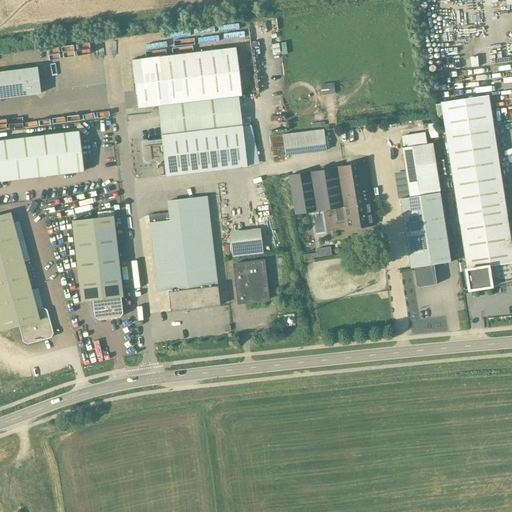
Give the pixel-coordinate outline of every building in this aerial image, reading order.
[(169,48),(170,54),(195,51),(193,40),(176,42),(176,47),(169,48)] [(236,48),(132,60),(138,108),(241,95),(236,48)] [(0,72),(0,98),(41,94),(37,67),(0,72)] [(254,79),(254,69),(244,70),(246,90),(250,90),(249,79),(254,79)] [(442,102),(446,129),(446,130),(494,122),(490,95),(442,102)] [(511,238),(494,122),(446,130),(467,264),(468,270),(471,289),(493,286),(493,283),(509,281),(510,284),(511,283),(511,238)] [(437,124),(429,125),(430,138),(439,137),(437,124)] [(145,141),(142,145),(144,159),(147,162),(156,161),(159,163),(157,166),(158,173),(161,175),(166,175),(166,176),(246,167),(241,126),(161,135),(161,139),(145,141)] [(288,155),(329,149),(326,127),(285,134),(288,155)] [(0,181),(84,171),(79,131),(0,140),(0,181)] [(411,197),(402,199),(412,264),(412,268),(415,267),(418,285),(420,287),(436,284),(438,282),(435,264),(452,262),(452,261),(433,143),(428,144),(426,132),(403,135),(405,148),(403,148),(411,197)] [(346,230),(373,225),(363,163),(289,176),(295,214),(316,210),(316,211),(333,208),(335,221),(345,220),(346,230)] [(200,308),(220,305),(218,286),(217,286),(207,196),(171,200),(172,212),(148,215),(158,293),(168,292),(170,311),(191,309),(190,307),(200,306),(200,308)] [(36,309),(24,264),(10,213),(0,215),(0,330),(18,326),(23,342),(27,344),(48,338),(48,337),(51,332),(53,331),(47,310),(43,308),(36,309)] [(120,297),(123,297),(113,216),(72,221),(81,302),(92,300),(94,317),(98,320),(119,317),(122,313),(120,297)] [(258,228),(228,232),(231,257),(261,253),(258,228)] [(316,253),(303,255),(304,262),(313,260),(313,258),(317,257),(316,253)] [(233,264),(238,303),(268,300),(263,261),(233,264)]
